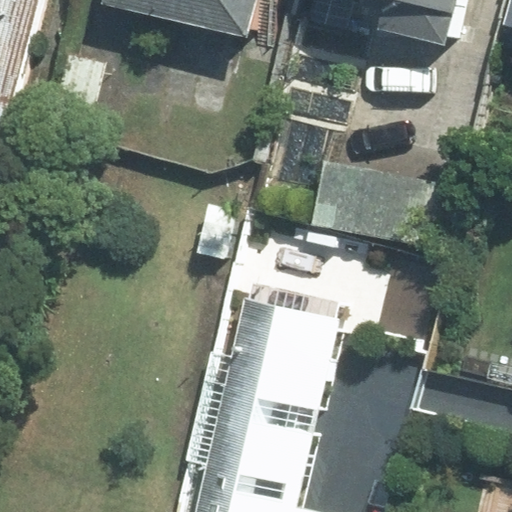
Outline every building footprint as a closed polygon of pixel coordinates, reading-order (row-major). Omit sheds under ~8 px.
[(0,0),(0,294),(69,0),(0,0)] [(292,0),(134,0),(130,25),(280,57),(292,0)] [(485,69),(497,0),(332,0),(331,4),(418,20),(412,56),(485,69)] [(460,193),(342,172),(330,240),(448,261),(460,193)] [(306,511),(347,317),(252,297),(207,511),(306,511)]
